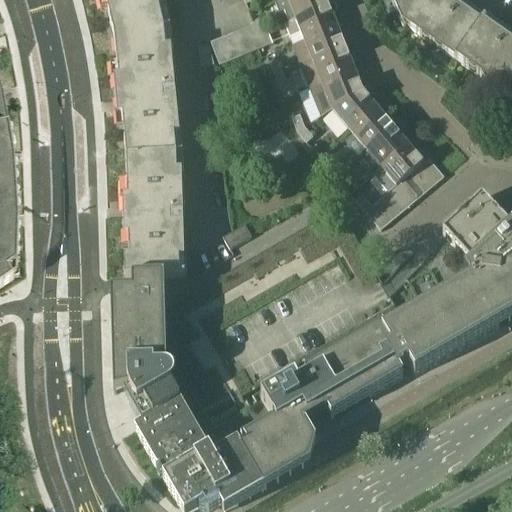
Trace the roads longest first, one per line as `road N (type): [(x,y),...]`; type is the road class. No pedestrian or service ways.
road 1 (secondary): [(77,436),(67,363),(60,117),(38,0)]
road 2 (residential): [(480,175),(369,58),(346,0)]
road 3 (tertiary): [(511,404),(333,511)]
